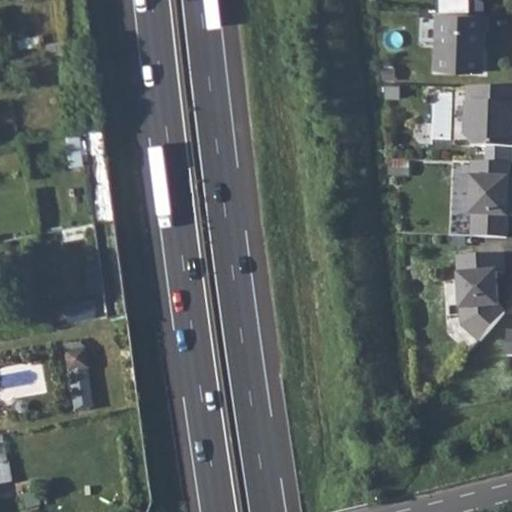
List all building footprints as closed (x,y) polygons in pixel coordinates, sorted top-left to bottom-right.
[(493,30),(493,15),(443,13),(442,71),(489,72),(491,30),(493,30)] [(511,88),(474,87),(473,139),(481,148),(491,148),(490,161),(511,162),(511,88)] [(511,162),(490,161),(476,160),(473,214),(476,215),(475,234),(511,235),(511,162)] [(473,330),(491,346),(511,320),(511,313),(508,311),(505,276),(511,275),(511,270),(511,257),(466,262),(473,330)] [(91,260),(93,291),(106,290),(105,259),(91,260)] [(97,407),(91,342),(70,344),(76,409),(97,407)]
